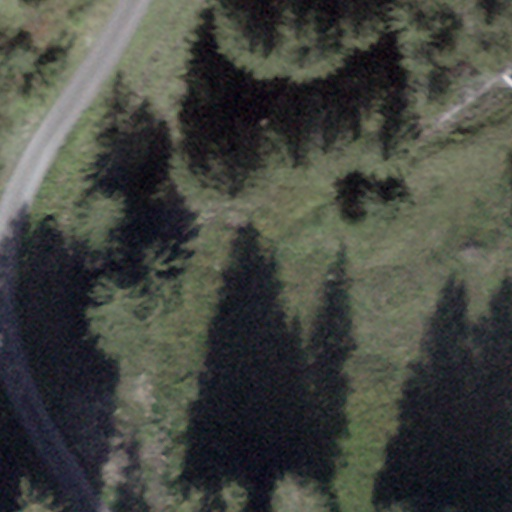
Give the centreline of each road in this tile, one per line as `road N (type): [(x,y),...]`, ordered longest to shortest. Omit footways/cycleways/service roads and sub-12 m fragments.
road 1 (track): [(0,274),(4,235),(25,179),(133,0)]
road 2 (track): [(85,511),(1,351),(0,334)]
